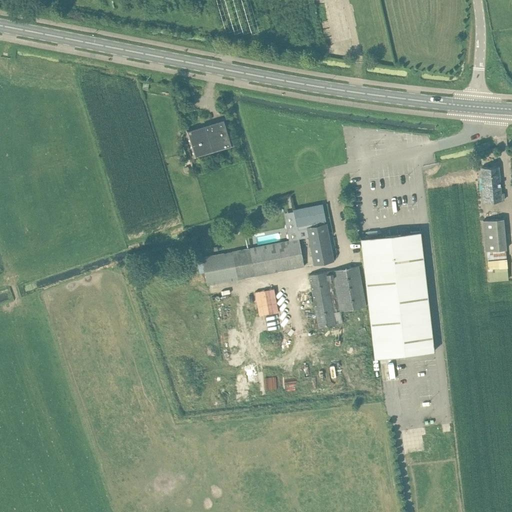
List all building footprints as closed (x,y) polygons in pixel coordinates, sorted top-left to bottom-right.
[(188,131),(197,158),(234,146),(226,119),(188,131)] [(181,141),(177,143),(183,161),(187,159),(181,141)] [(498,166),(481,167),(484,202),(503,200),(503,192),(500,193),(498,166)] [(292,209),(296,226),(326,220),(323,204),(292,209)] [(503,218),(482,220),(485,251),(486,251),(488,281),(508,280),(506,258),(505,249),(506,249),(503,218)] [(314,264),(333,261),(325,223),(306,227),(314,264)] [(378,357),(434,351),(420,231),(365,237),(378,357)] [(304,266),(299,239),(299,238),(201,257),(207,285),(304,266)] [(315,358),(355,350),(338,269),(299,277),(315,358)] [(256,330),(245,330),(247,355),(258,354),(256,330)] [(244,380),(233,381),(236,405),(246,405),(244,380)]
